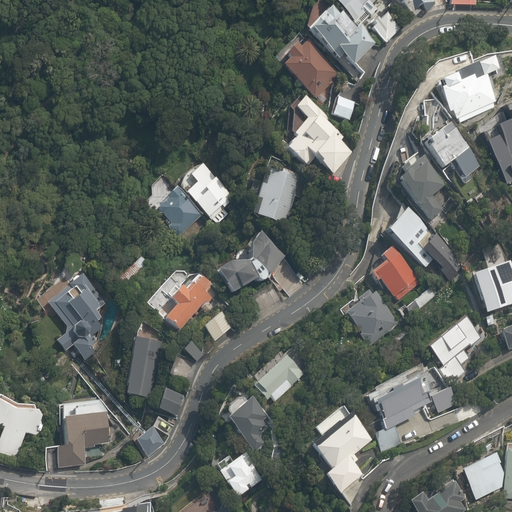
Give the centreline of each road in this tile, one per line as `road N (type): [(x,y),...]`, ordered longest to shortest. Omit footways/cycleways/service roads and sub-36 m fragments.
road 1 (tertiary): [(511,31),(433,33),(405,49),(378,105),(341,268),(320,296),(224,356),(208,378),(177,473),(142,495),(112,496),(0,477)]
road 2 (unclassified): [(511,405),(406,467),(383,511)]
